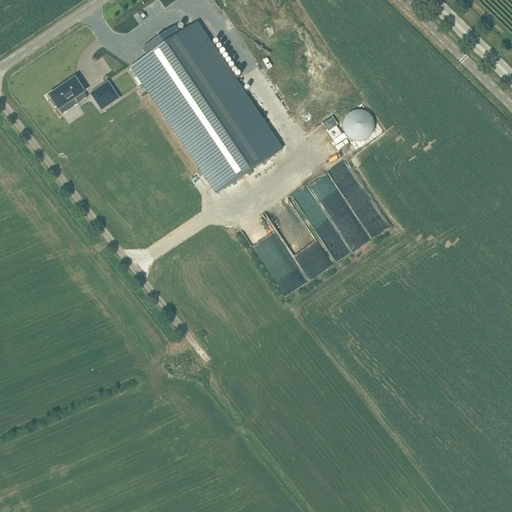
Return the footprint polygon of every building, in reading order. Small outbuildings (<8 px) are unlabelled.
[(293,0),(232,0),(225,5),(247,39),(297,6),(293,0)] [(137,63),(220,190),(284,148),(201,21),(185,31),(180,24),(147,45),(152,53),(137,63)] [(73,108),(98,91),(89,78),(64,94),(66,97),(64,98),(64,99),(69,106),(71,105),(73,108)] [(131,99),(120,82),(104,93),(115,110),(131,99)] [(343,125),(343,126),(343,128),(343,130),(343,131),(344,133),(345,134),(346,136),(347,137),(348,138),(349,139),(351,140),(352,141),(354,141),(355,142),(357,142),(358,142),(360,142),(361,142),(363,141),(364,141),(366,140),(367,139),(369,138),(370,137),(371,136),(372,134),(373,133),(373,131),(374,130),(374,128),(374,126),(374,125),(374,123),(373,122),(373,120),(372,119),(371,117),(370,116),(369,115),(367,114),(366,113),(364,112),(363,112),(361,111),(360,111),(358,111),(357,111),(355,111),(354,112),(352,112),(351,113),(349,114),(348,115),(347,116),(346,117),(345,119),(344,120),(343,122),(343,123),(343,125)] [(376,216),(377,215),(377,210),(361,189),(361,186),(353,176),(351,176),(350,172),(335,174),(332,176),(333,184),(343,182),(335,189),(342,188),(343,197),(349,204),(351,204),(361,217),(365,214),(367,216),(369,215),(375,214),(371,217),(361,219),(367,227),(371,224),(377,223),(376,216)]
